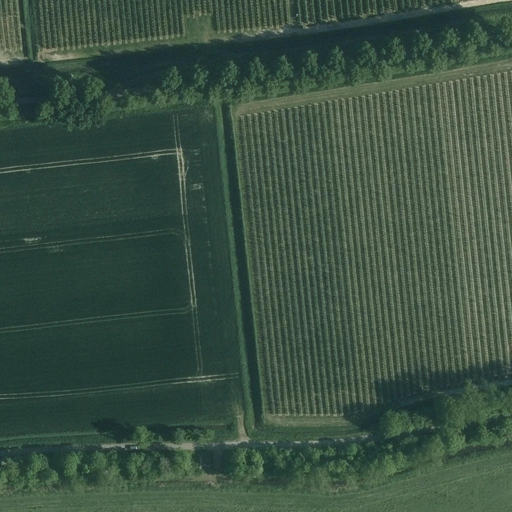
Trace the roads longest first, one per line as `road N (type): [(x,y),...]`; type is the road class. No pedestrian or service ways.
road 1 (unclassified): [(0,98),(66,98),(511,38)]
road 2 (unclassified): [(0,455),(345,442),(511,414)]
